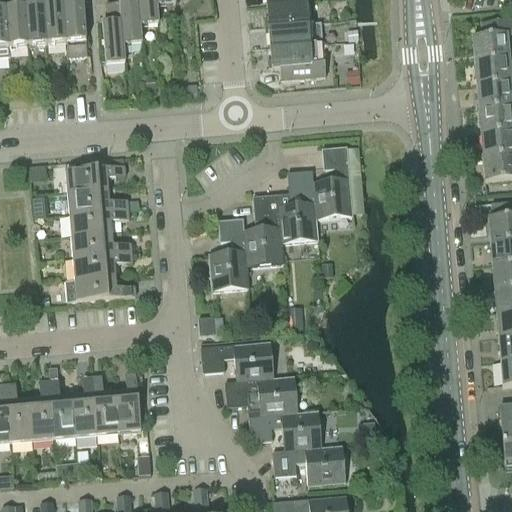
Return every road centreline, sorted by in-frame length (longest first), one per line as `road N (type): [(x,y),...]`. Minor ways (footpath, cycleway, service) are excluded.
road 1 (tertiary): [(457,502),(425,114)]
road 2 (residential): [(0,501),(151,488),(239,464)]
road 3 (residential): [(0,345),(177,331)]
road 4 (residential): [(0,147),(161,135)]
road 5 (residential): [(267,126),(425,114)]
road 6 (residential): [(167,218),(190,218),(270,163),(267,126)]
road 7 (residential): [(239,464),(187,416),(177,331)]
road 8 (residential): [(240,128),(230,0)]
